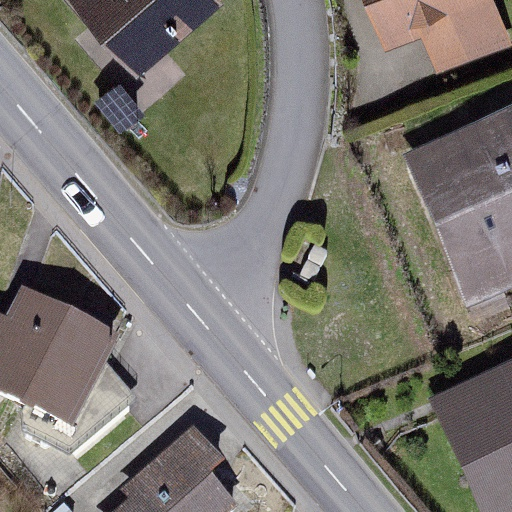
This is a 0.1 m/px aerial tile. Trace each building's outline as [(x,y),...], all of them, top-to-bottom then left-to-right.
[(69,0),(137,81),(223,10),(215,0),(69,0)] [(511,55),(511,43),(496,0),(369,0),(390,55),(427,42),(441,81),(511,55)] [(468,327),(511,308),(511,127),(404,172),(468,327)] [(124,352),(28,307),(14,337),(0,330),(0,370),(6,374),(0,386),(0,406),(81,444),(124,352)] [(511,511),(511,385),(440,415),(481,511),(511,511)] [(246,511),(254,506),(200,440),(123,504),(129,511),(246,511)]
